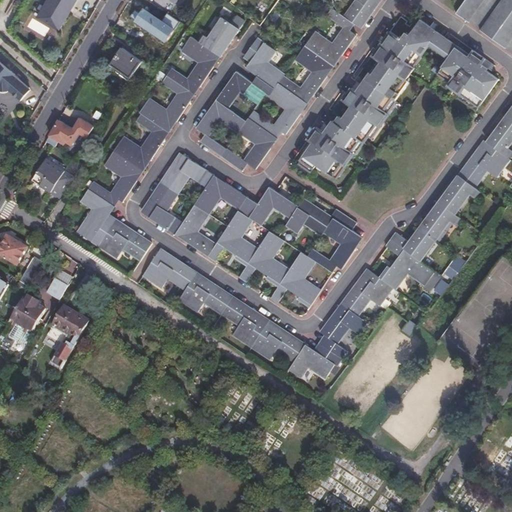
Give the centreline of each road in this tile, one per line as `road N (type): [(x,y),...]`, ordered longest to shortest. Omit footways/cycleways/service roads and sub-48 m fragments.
road 1 (residential): [(474,386),(427,459),(407,463),(0,204)]
road 2 (unclassified): [(0,199),(115,0)]
